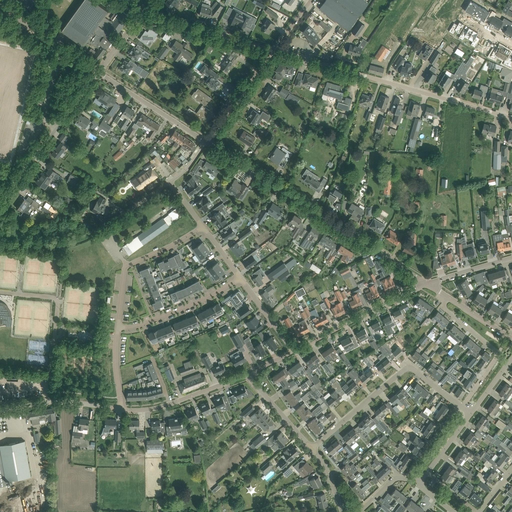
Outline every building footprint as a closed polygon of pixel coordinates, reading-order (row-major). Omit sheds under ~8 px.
[(108,11),(92,0),(83,0),(62,30),(83,46),(87,41),(99,49),(100,47),(105,51),(109,46),(110,46),(112,43),(111,42),(114,39),(113,39),(114,37),(115,38),(130,17),(121,11),(121,12),(117,9),(110,19),(114,21),(113,23),(107,19),(105,21),(103,19),(108,11)] [(177,4),(179,0),(167,0),(165,5),(168,7),(166,9),(169,12),(170,11),(173,14),(177,9),(180,6),(177,4)] [(348,30),(358,17),(335,0),(325,0),(319,9),(348,30)] [(368,3),(364,0),(335,0),(358,17),(368,3)] [(470,1),(464,11),(484,22),(490,12),(470,1)] [(202,5),(199,15),(213,19),(223,7),(218,3),(212,11),(209,9),(209,7),(210,6),(203,4),(202,5)] [(506,5),(502,12),(507,14),(509,11),(511,8),(506,5)] [(238,22),(241,15),(241,14),(234,11),(234,10),(229,7),(226,14),(231,16),(228,21),(234,24),(235,21),(238,22)] [(278,16),(274,13),(268,8),(265,11),(276,19),(278,16)] [(317,9),(314,13),(321,19),(324,15),(317,9)] [(492,11),(487,19),(490,21),(488,24),(493,27),(498,19),(494,16),(496,13),(492,11)] [(254,24),(257,19),(252,16),(250,19),(245,16),(247,14),(243,12),(241,14),(241,15),(238,22),(240,23),(239,24),(245,27),(246,25),(251,27),(252,23),(254,24)] [(498,19),(493,27),(498,30),(500,27),(503,29),(508,20),(504,18),(502,21),(498,19)] [(275,25),(271,22),(268,19),(261,28),(268,33),(271,28),(272,29),(275,25)] [(508,20),(503,29),(506,30),(504,34),(509,36),(511,30),(511,26),(510,25),(511,22),(508,20)] [(323,22),(320,26),(327,32),(330,28),(323,22)] [(357,37),(365,26),(359,22),(352,33),(357,37)] [(449,30),(449,31),(453,34),(455,31),(459,33),(464,25),(459,22),(457,25),(454,23),(452,25),(449,30)] [(314,46),(317,42),(320,39),(315,35),(317,33),(308,26),(303,32),(309,39),(308,40),(314,46)] [(464,29),(459,38),(463,40),(465,37),(468,39),(473,31),(469,28),(467,31),(464,29)] [(148,39),(152,42),(158,34),(150,29),(148,32),(145,31),(140,39),(145,43),(148,39)] [(167,42),(172,34),(168,31),(162,38),(167,42)] [(473,31),(468,39),(472,41),(470,45),(474,47),(480,38),(476,36),(478,33),(473,31)] [(411,38),(406,45),(410,47),(415,41),(411,38)] [(363,49),(367,42),(363,39),(362,40),(358,46),(350,44),(348,53),(352,54),(359,56),(361,49),(362,50),(363,49)] [(176,41),(172,47),(179,51),(174,59),(177,61),(182,54),(190,59),(193,55),(186,50),(186,49),(185,48),(188,45),(184,43),(183,45),(176,41)] [(221,68),(223,69),(227,72),(230,68),(229,68),(233,62),(232,62),(235,59),(237,56),(236,55),(239,50),(234,47),(232,50),(232,49),(226,45),(224,49),(227,52),(226,53),(229,55),(222,64),(223,65),(221,68)] [(164,47),(158,55),(162,58),(169,49),(165,46),(164,47)] [(374,57),(381,62),(389,50),(382,46),(374,57)] [(423,50),(422,53),(425,54),(424,56),(427,58),(433,48),(430,46),(428,48),(426,47),(424,50),(423,50)] [(495,47),(490,56),(494,58),(496,55),(500,57),(505,49),(500,46),(499,49),(495,47)] [(98,60),(105,51),(100,47),(99,49),(97,52),(91,48),(88,53),(98,60)] [(150,54),(144,50),(140,47),(138,50),(134,47),(131,50),(130,51),(129,52),(129,53),(128,54),(129,54),(128,55),(136,60),(138,56),(139,57),(141,55),(147,58),(150,54)] [(505,49),(500,57),(505,60),(503,64),(507,66),(511,56),(508,55),(510,52),(505,49)] [(434,65),(440,54),(436,51),(429,62),(434,65)] [(406,64),(403,63),(405,59),(401,56),(396,64),(395,64),(393,67),(398,70),(401,71),(400,74),(409,76),(411,69),(410,69),(412,64),(407,63),(406,64)] [(466,64),(460,73),(461,73),(464,74),(464,75),(465,73),(473,61),(474,59),(470,57),(466,64)] [(141,71),(143,69),(131,60),(130,61),(131,61),(129,63),(125,61),(124,63),(123,63),(119,69),(121,69),(120,70),(124,73),(125,72),(127,73),(129,69),(130,70),(132,68),(140,73),(141,71)] [(460,73),(466,64),(462,61),(455,73),(459,75),(460,73)] [(284,73),(285,72),(291,74),(291,75),(294,67),(281,63),(276,71),(277,73),(276,75),(275,75),(273,79),(279,83),(285,74),(284,73)] [(219,76),(215,73),(205,65),(200,72),(203,74),(205,72),(211,76),(206,82),(212,87),(211,88),(214,89),(215,89),(216,88),(217,89),(219,87),(218,86),(220,83),(216,80),(217,79),(215,77),(217,75),(219,76)] [(368,71),(382,75),(384,69),(370,65),(368,71)] [(432,83),(437,75),(434,73),(436,69),(431,66),(429,70),(426,75),(424,78),(432,83)] [(511,70),(502,68),(500,74),(505,76),(503,81),(505,81),(503,91),(507,92),(508,92),(510,85),(509,85),(511,78),(511,75),(511,74),(511,70)] [(441,79),(439,83),(440,84),(439,85),(444,88),(444,87),(446,87),(448,84),(449,84),(455,75),(452,73),(452,74),(450,77),(445,74),(441,79)] [(314,91),(315,87),(316,87),(318,79),(312,77),(312,78),(310,77),(311,75),(305,74),(304,80),(301,80),(301,79),(297,78),(295,85),(299,86),(300,82),(303,83),(303,84),(310,86),(309,90),(314,91)] [(458,85),(456,88),(460,91),(462,93),(462,92),(463,93),(466,89),(469,84),(469,83),(468,83),(461,78),(457,85),(458,85)] [(341,86),(327,82),(323,94),(338,98),(337,101),(338,102),(337,107),(348,111),(350,105),(352,99),(346,97),(345,100),(341,99),(343,92),(339,91),(341,86)] [(266,91),(262,97),(269,102),(273,95),(274,96),(277,90),(269,85),(266,90),(266,91)] [(485,97),(488,87),(481,85),(479,91),(474,89),(474,91),(471,90),(470,94),(472,95),(472,96),(473,96),(473,97),(476,98),(476,97),(480,98),(481,96),(485,97)] [(193,111),(190,115),(199,122),(198,121),(202,116),(204,117),(209,110),(205,107),(204,107),(205,105),(206,105),(208,101),(210,98),(211,99),(212,99),(212,98),(208,95),(198,88),(195,92),(199,94),(196,99),(203,104),(197,113),(193,111)] [(279,92),(279,93),(285,97),(284,98),(285,99),(296,106),(300,100),(288,92),(282,88),(279,92)] [(491,93),(488,101),(500,104),(503,96),(496,94),(497,91),(492,89),(491,93)] [(120,106),(114,102),(116,100),(103,91),(102,93),(101,93),(101,94),(98,99),(96,98),(94,101),(97,103),(101,101),(108,106),(105,111),(112,117),(120,106)] [(363,94),(360,103),(367,105),(370,106),(374,96),(370,95),(369,97),(363,94)] [(379,99),(377,105),(382,107),(381,111),(384,112),(385,108),(386,108),(389,98),(381,95),(380,99),(379,99)] [(399,104),(398,103),(400,99),(395,98),(393,104),(394,105),(393,106),(391,112),(391,110),(395,112),(395,113),(396,114),(393,123),(399,125),(402,117),(399,116),(402,106),(399,104)] [(411,115),(412,112),(418,114),(420,105),(414,103),(415,102),(411,101),(407,114),(411,115)] [(126,125),(134,111),(127,107),(123,113),(120,118),(123,119),(119,126),(123,129),(126,125)] [(433,115),(434,109),(427,107),(424,117),(427,118),(428,114),(433,115)] [(257,126),(259,123),(262,118),(266,121),(269,116),(263,111),(260,115),(253,110),(247,119),(249,121),(252,123),(252,122),(257,126)] [(146,119),(144,117),(144,116),(145,116),(142,114),(136,124),(141,128),(143,124),(148,128),(153,121),(147,117),(146,119)] [(76,122),(75,124),(80,128),(82,126),(84,128),(85,127),(88,123),(90,121),(86,118),(85,119),(81,115),(76,122)] [(378,139),(381,129),(385,118),(381,116),(377,128),(375,132),(376,132),(374,138),(378,139)] [(102,121),(99,126),(108,132),(111,127),(102,121)] [(151,139),(157,130),(160,126),(153,121),(148,128),(151,130),(147,136),(151,139)] [(410,138),(416,140),(420,126),(414,124),(410,138)] [(491,126),(484,124),(482,132),(494,136),(496,126),(491,125),(491,126)] [(131,137),(135,130),(132,127),(127,134),(131,137)] [(259,138),(264,132),(260,129),(255,136),(259,138)] [(176,141),(181,134),(175,131),(171,137),(169,135),(168,136),(165,133),(157,143),(160,145),(166,139),(171,143),(173,139),(176,141)] [(247,144),(250,146),(255,138),(244,131),(239,139),(247,143),(247,144)] [(90,133),(88,132),(81,140),(83,142),(90,133)] [(182,145),(187,138),(181,134),(176,141),(173,145),(176,147),(179,143),(182,145)] [(188,151),(189,149),(190,150),(194,143),(187,138),(182,145),(181,147),(185,150),(186,149),(188,151)] [(124,145),(127,149),(134,143),(131,139),(124,145)] [(54,151),(52,154),(55,156),(56,155),(59,157),(62,152),(63,153),(67,147),(61,142),(56,148),(54,147),(52,150),(54,151)] [(152,147),(148,151),(153,156),(157,152),(152,147)] [(289,157),(292,153),(282,147),(281,149),(277,147),(274,154),(273,155),(273,156),(271,159),(275,161),(274,162),(279,164),(281,160),(285,154),(289,157)] [(120,150),(113,157),(116,160),(123,154),(120,150)] [(156,157),(151,161),(153,164),(155,167),(156,167),(160,164),(156,157)] [(177,166),(173,162),(169,158),(167,161),(174,168),(177,166)] [(215,176),(220,169),(214,165),(213,166),(206,161),(202,168),(215,176)] [(150,168),(133,180),(136,184),(135,185),(135,187),(136,189),(138,189),(139,189),(148,183),(147,182),(156,176),(152,170),(155,167),(153,164),(150,167),(150,168)] [(192,172),(198,175),(200,172),(198,171),(201,166),(197,164),(192,172)] [(320,177),(306,168),(302,176),(305,178),(304,180),(317,189),(319,186),(322,188),(327,180),(324,178),(321,182),(318,180),(320,177)] [(63,178),(56,173),(50,169),(46,174),(44,173),(39,179),(39,178),(38,179),(39,179),(37,183),(45,188),(52,179),(53,180),(54,180),(56,181),(58,181),(59,181),(60,181),(60,182),(63,178)] [(74,186),(76,181),(69,177),(67,182),(74,186)] [(187,190),(186,191),(189,195),(190,194),(190,195),(195,192),(195,193),(199,190),(199,189),(200,188),(192,177),(186,181),(189,186),(186,189),(187,190)] [(235,180),(230,188),(237,193),(236,196),(241,199),(249,188),(243,184),(242,186),(237,182),(238,181),(235,180)] [(214,189),(210,186),(202,192),(205,196),(214,189)] [(505,186),(497,188),(498,196),(503,195),(503,192),(506,192),(505,186)] [(333,193),(330,191),(328,198),(333,202),(337,197),(336,196),(337,195),(340,197),(342,194),(335,189),(333,193)] [(16,207),(21,211),(22,212),(21,214),(26,217),(30,212),(28,211),(30,208),(28,206),(30,203),(23,197),(20,201),(21,201),(17,207),(16,207)] [(97,203),(92,212),(96,214),(96,213),(104,217),(108,209),(103,206),(106,200),(100,197),(97,203)] [(210,202),(207,197),(203,199),(203,198),(197,202),(198,203),(197,204),(201,209),(202,209),(204,212),(210,208),(207,205),(210,202)] [(36,208),(39,204),(34,200),(31,204),(36,208)] [(50,205),(46,202),(41,209),(50,215),(52,212),(48,209),(50,205)] [(220,212),(223,209),(222,208),(224,206),(222,203),(214,209),(217,213),(211,217),(212,218),(211,218),(215,224),(216,223),(219,227),(227,222),(226,221),(227,220),(223,215),(222,215),(220,212)] [(269,210),(267,213),(268,213),(267,213),(270,215),(272,212),(279,216),(283,210),(279,208),(279,207),(279,208),(273,204),(273,203),(269,210)] [(352,203),(347,210),(353,213),(351,217),(357,221),(364,210),(355,205),(352,203)] [(488,210),(481,210),(483,230),(490,229),(488,210)] [(264,211),(257,222),(261,224),(267,213),(268,213),(267,213),(264,211)] [(293,229),(296,225),(297,226),(302,219),(294,215),(291,220),(290,220),(287,225),(293,229)] [(232,229),(238,225),(236,223),(241,219),(240,217),(224,227),(226,230),(221,234),(223,237),(222,237),(224,240),(225,239),(225,240),(235,233),(232,229)] [(163,218),(122,247),(129,255),(169,226),(163,218)] [(385,225),(374,218),(369,226),(380,233),(385,225)] [(275,243),(286,226),(284,225),(275,239),(273,242),(275,243)] [(300,229),(297,227),(291,236),(294,238),(300,229)] [(309,248),(313,241),(316,237),(320,231),(313,227),(301,245),(306,249),(307,247),(309,248)] [(238,236),(241,240),(252,232),(249,228),(238,236)] [(398,233),(397,234),(390,230),(385,237),(397,245),(401,239),(401,238),(402,236),(398,233)] [(510,244),(508,234),(507,233),(502,234),(503,243),(505,250),(511,249),(510,244)] [(325,243),(329,237),(324,234),(319,242),(317,245),(322,248),(323,246),(324,245),(325,243)] [(498,252),(505,250),(503,243),(502,234),(499,235),(499,239),(496,240),(497,246),(496,248),(496,249),(497,249),(498,252)] [(468,248),(466,241),(464,236),(461,237),(461,243),(462,247),(462,251),(465,250),(467,258),(468,258),(468,259),(472,258),(472,257),(475,256),(475,255),(476,255),(476,254),(474,248),(474,246),(468,248)] [(325,243),(323,245),(324,246),(329,249),(324,256),(327,258),(332,250),(329,249),(331,246),(335,241),(329,237),(325,243)] [(195,255),(206,247),(204,244),(202,242),(197,246),(195,243),(189,247),(195,255)] [(230,247),(237,257),(244,252),(237,242),(230,247)] [(484,243),(484,242),(478,243),(480,252),(481,252),(481,253),(482,253),(482,254),(486,253),(486,252),(489,251),(487,243),(484,243)] [(341,258),(347,249),(341,245),(337,250),(335,254),(336,254),(335,255),(340,259),(341,258)] [(406,245),(402,251),(413,257),(416,251),(406,245)] [(322,248),(317,257),(319,258),(325,248),(323,246),(322,248)] [(208,249),(206,247),(195,255),(201,263),(206,259),(204,256),(210,252),(208,250),(208,249)] [(351,256),(353,253),(347,249),(341,258),(347,262),(348,260),(350,261),(353,257),(351,256)] [(245,261),(243,263),(247,268),(257,261),(253,256),(258,253),(256,250),(244,258),(245,261)] [(447,253),(445,254),(445,255),(448,265),(456,263),(455,259),(456,259),(453,250),(447,252),(447,253)] [(177,264),(179,269),(187,266),(184,261),(183,261),(179,253),(174,256),(174,255),(174,256),(177,264)] [(443,267),(448,265),(445,255),(440,257),(443,267)] [(174,256),(168,258),(172,266),(177,264),(174,256)] [(369,267),(374,265),(370,256),(365,258),(369,267)] [(163,260),(167,269),(172,266),(168,258),(164,260),(163,260)] [(158,262),(162,271),(167,269),(163,260),(158,262)] [(212,274),(221,267),(219,264),(217,262),(212,266),(209,264),(204,267),(210,275),(212,274)] [(271,281),(288,269),(284,263),(267,275),(271,281)] [(312,264),(310,268),(319,274),(321,270),(312,264)] [(385,265),(380,268),(382,272),(391,289),(396,286),(393,280),(390,275),(389,273),(385,265)] [(144,276),(150,273),(148,267),(140,271),(142,276),(144,276)] [(223,270),(221,267),(212,274),(215,278),(213,280),(216,283),(221,279),(219,276),(224,272),(223,270)] [(352,275),(348,267),(339,271),(342,275),(346,273),(348,277),(352,275)] [(501,270),(499,271),(501,280),(502,282),(504,281),(503,279),(507,278),(504,268),(501,269),(501,270)] [(261,272),(259,269),(251,274),(254,278),(253,278),(255,280),(254,281),(255,283),(256,283),(258,286),(263,283),(261,280),(264,278),(260,273),(261,272)] [(288,270),(282,274),(285,279),(292,275),(288,270)] [(496,281),(493,271),(490,272),(490,273),(488,274),(488,275),(485,276),(488,283),(484,284),(485,284),(486,286),(489,285),(489,283),(490,282),(491,286),(497,284),(496,281)] [(501,280),(499,271),(496,271),(493,271),(496,281),(501,280)] [(144,276),(146,281),(154,278),(152,272),(150,273),(144,276)] [(390,289),(391,289),(382,272),(380,273),(382,277),(383,279),(381,280),(386,291),(387,291),(388,291),(390,290),(390,289)] [(484,283),(483,277),(482,277),(481,272),(476,274),(478,281),(480,281),(481,283),(484,283)] [(148,287),(156,283),(154,278),(146,281),(148,287)] [(465,280),(457,284),(458,287),(457,287),(459,290),(468,285),(470,284),(467,279),(465,280)] [(195,282),(199,290),(203,288),(201,283),(200,284),(199,280),(195,282)] [(190,285),(194,293),(199,290),(195,282),(190,285)] [(148,287),(150,292),(158,288),(156,283),(148,287)] [(374,297),(379,295),(376,288),(377,288),(374,284),(371,285),(370,283),(367,284),(371,291),(374,297)] [(185,287),(189,295),(194,293),(190,285),(185,287)] [(274,289),(271,285),(264,290),(265,291),(260,295),(270,308),(275,305),(268,295),(272,292),(272,291),(274,289)] [(468,285),(459,290),(461,293),(461,292),(463,294),(465,293),(468,297),(473,293),(471,290),(468,285)] [(180,289),(184,298),(189,295),(185,287),(180,289)] [(307,293),(303,287),(295,291),(299,298),(307,293)] [(150,292),(152,297),(160,294),(158,288),(150,292)] [(176,291),(179,300),(184,298),(180,289),(176,291)] [(338,289),(335,291),(339,301),(343,299),(338,289)] [(374,297),(371,291),(369,292),(368,289),(365,291),(366,293),(369,300),(374,297)] [(170,293),(174,302),(179,300),(176,291),(170,293)] [(221,301),(221,302),(223,305),(224,305),(233,298),(236,303),(244,298),(239,291),(232,296),(231,295),(232,294),(231,295),(230,294),(226,297),(227,298),(221,301)] [(294,291),(286,299),(287,301),(295,293),(294,291)] [(355,291),(351,293),(354,299),(357,306),(358,305),(359,306),(362,305),(361,304),(362,303),(359,297),(360,296),(357,292),(356,292),(355,291)] [(488,305),(492,298),(495,293),(493,291),(489,297),(487,300),(482,296),(477,304),(482,308),(485,303),(488,305)] [(477,304),(482,296),(478,293),(473,301),(477,304)] [(154,303),(161,300),(163,299),(160,294),(152,297),(154,302),(154,303)] [(327,297),(323,299),(327,308),(331,306),(327,297)] [(335,304),(334,301),(332,297),(329,299),(331,303),(331,302),(334,306),(331,308),(333,310),(332,310),(336,317),(341,314),(335,304)] [(357,306),(354,299),(353,300),(351,298),(348,299),(349,302),(353,308),(357,306)] [(421,308),(425,302),(419,298),(415,304),(419,306),(416,309),(417,309),(414,312),(414,313),(413,314),(416,316),(417,314),(418,312),(419,311),(421,308)] [(155,309),(163,306),(161,300),(154,303),(154,302),(152,303),(155,309)] [(307,317),(311,315),(303,301),(300,303),(304,311),(307,317)] [(335,304),(341,314),(345,312),(340,302),(335,304)] [(419,311),(418,312),(422,315),(425,310),(430,313),(434,308),(425,302),(421,308),(419,311)] [(497,306),(492,314),(497,317),(501,310),(504,312),(506,308),(510,302),(506,302),(504,305),(503,307),(499,304),(498,304),(497,306)] [(219,303),(213,306),(218,315),(223,312),(219,303)] [(492,314),(497,306),(492,303),(487,311),(492,314)] [(0,304),(0,325),(6,324),(6,326),(10,327),(11,320),(10,316),(9,316),(9,314),(9,312),(8,311),(7,309),(6,307),(4,306),(2,305),(0,304)] [(239,306),(233,310),(235,314),(239,312),(243,317),(252,311),(251,309),(249,306),(248,305),(241,310),(239,306)] [(208,309),(213,317),(218,315),(213,306),(208,309)] [(203,311),(208,320),(213,317),(208,309),(203,311)] [(398,321),(397,319),(400,317),(402,319),(404,318),(400,309),(393,312),(396,319),(394,320),(400,331),(403,327),(399,320),(398,321)] [(198,314),(203,323),(208,320),(203,311),(198,314)] [(439,321),(443,316),(438,311),(431,319),(433,321),(436,319),(439,321)] [(319,316),(323,323),(329,320),(324,312),(321,314),(322,315),(319,316)] [(507,324),(511,315),(511,314),(508,312),(502,320),(505,321),(504,322),(507,324)] [(312,318),(317,326),(319,325),(319,326),(323,324),(322,324),(323,323),(319,316),(317,313),(314,315),(315,317),(312,318)] [(195,315),(190,317),(193,327),(199,324),(195,315)] [(386,325),(383,326),(387,335),(391,333),(390,331),(391,330),(390,327),(395,324),(393,321),(390,315),(383,319),(386,325)] [(255,316),(246,322),(250,327),(259,321),(255,316)] [(426,324),(425,322),(428,318),(425,316),(418,324),(422,326),(422,325),(424,327),(426,324)] [(443,316),(439,321),(442,324),(440,327),(442,329),(449,321),(443,316)] [(184,319),(188,329),(193,327),(190,317),(184,319)] [(288,327),(292,325),(288,317),(284,319),(288,327)] [(179,321),(183,331),(188,329),(184,319),(179,321)] [(310,330),(304,319),(298,322),(300,326),(304,333),(310,330)] [(174,324),(177,333),(183,331),(179,321),(174,324)] [(254,333),(263,326),(262,325),(263,325),(260,322),(259,321),(250,327),(254,333)] [(372,326),(369,328),(374,338),(380,335),(379,333),(380,333),(378,329),(381,327),(378,321),(372,325),(372,326)] [(165,327),(169,336),(174,334),(171,325),(165,327)] [(220,329),(222,334),(230,330),(227,325),(220,329)] [(454,325),(447,333),(452,337),(459,329),(454,325)] [(298,336),(304,333),(300,326),(297,327),(297,326),(293,328),(298,336)] [(160,329),(164,338),(169,336),(165,327),(160,329)] [(155,331),(158,340),(164,338),(160,329),(155,331)] [(361,342),(369,338),(365,329),(360,331),(359,330),(357,331),(357,332),(357,333),(361,342)] [(465,334),(459,329),(452,337),(458,342),(465,334)] [(486,335),(499,341),(501,335),(488,329),(486,335)] [(149,333),(153,343),(158,340),(155,331),(149,333)] [(438,338),(435,342),(438,345),(441,341),(447,334),(444,331),(438,338)] [(237,348),(243,345),(237,334),(231,337),(237,348)] [(419,342),(423,345),(428,338),(425,335),(419,342)] [(273,340),(271,336),(263,342),(265,346),(268,344),(272,350),(273,349),(274,349),(277,347),(276,347),(277,346),(275,343),(276,342),(274,339),(273,340)] [(350,336),(341,341),(345,349),(351,345),(353,348),(359,345),(356,340),(353,341),(350,336)] [(471,348),(475,343),(469,338),(465,343),(463,346),(465,348),(467,345),(471,348)] [(389,354),(392,350),(385,342),(382,345),(389,354)] [(265,352),(260,343),(255,346),(254,344),(248,347),(249,348),(251,353),(254,352),(256,356),(259,354),(260,355),(262,354),(262,355),(265,353),(265,352)] [(393,352),(397,357),(403,352),(396,343),(393,345),(396,349),(393,352)] [(476,353),(481,348),(475,343),(471,348),(468,351),(474,356),(476,353)] [(327,348),(326,348),(327,349),(333,359),(334,360),(335,359),(336,358),(336,357),(337,357),(337,356),(338,355),(343,361),(347,358),(342,352),(340,350),(337,352),(337,351),(336,351),(332,345),(327,348)] [(391,362),(387,358),(386,356),(388,354),(381,346),(378,348),(384,355),(380,359),(381,360),(386,367),(391,362)] [(417,360),(421,355),(418,352),(420,349),(418,347),(411,356),(417,360)] [(232,358),(230,355),(231,358),(236,366),(247,360),(242,352),(241,349),(237,351),(239,354),(232,358)] [(327,349),(322,353),(328,362),(333,359),(327,349)] [(484,358),(477,367),(481,370),(488,361),(487,360),(491,356),(485,351),(481,356),(484,358)] [(319,365),(317,361),(320,359),(316,354),(311,357),(318,366),(319,365)] [(28,355),(28,364),(47,365),(47,356),(28,355)] [(202,358),(208,368),(213,366),(208,355),(202,358)] [(372,365),(374,363),(367,355),(365,356),(372,365)] [(421,355),(417,360),(422,365),(429,357),(427,355),(424,357),(421,355)] [(469,366),(468,366),(471,368),(472,367),(481,357),(478,355),(470,364),(469,366)] [(369,367),(372,365),(365,356),(362,359),(369,367)] [(472,356),(466,363),(469,366),(470,364),(475,358),(472,356)] [(311,357),(305,361),(309,366),(309,367),(312,370),(315,368),(317,371),(317,372),(319,375),(322,373),(317,367),(311,357)] [(218,362),(219,365),(212,368),(216,376),(226,371),(223,363),(223,364),(221,360),(218,362)] [(381,360),(375,365),(381,371),(386,367),(381,360)] [(456,360),(445,371),(448,374),(450,372),(450,371),(453,368),(458,362),(456,360)] [(460,361),(458,363),(466,369),(468,366),(461,361),(460,360),(460,361)] [(295,365),(294,365),(300,374),(301,373),(306,370),(299,362),(295,365)] [(432,374),(436,369),(433,366),(436,364),(433,362),(431,364),(426,370),(432,374)] [(144,366),(146,371),(154,367),(152,363),(144,366)] [(331,370),(327,364),(326,363),(322,366),(323,367),(327,373),(328,372),(330,374),(333,372),(331,370)] [(194,370),(192,364),(179,369),(181,375),(194,370)] [(290,369),(289,369),(293,375),(295,378),(300,374),(294,365),(292,367),(292,366),(289,368),(290,369)] [(436,369),(432,374),(438,379),(442,374),(444,371),(442,369),(439,366),(436,369)] [(146,371),(147,375),(156,372),(154,367),(146,371)] [(371,369),(371,370),(369,367),(364,372),(370,378),(375,374),(371,369)] [(175,379),(170,368),(165,370),(169,381),(175,379)] [(279,373),(278,373),(289,389),(290,388),(296,384),(295,382),(293,380),(288,383),(284,377),(289,374),(288,372),(285,368),(279,373)] [(353,368),(350,370),(356,377),(358,375),(360,378),(364,383),(370,378),(364,372),(363,371),(358,375),(353,368)] [(351,378),(346,382),(353,390),(358,385),(355,382),(353,379),(356,377),(350,370),(347,373),(351,378)] [(476,375),(472,372),(469,370),(464,376),(472,381),(476,375)] [(147,375),(149,380),(158,377),(156,372),(147,375)] [(448,374),(446,375),(449,377),(454,380),(455,381),(458,377),(452,373),(450,372),(448,374)] [(179,384),(182,393),(208,383),(205,374),(200,376),(199,373),(190,377),(191,380),(179,384)] [(278,373),(273,377),(277,383),(279,381),(283,387),(281,389),(283,392),(284,392),(289,389),(278,373)] [(311,374),(309,376),(314,384),(310,387),(313,391),(314,391),(315,390),(317,389),(320,387),(317,383),(318,382),(314,375),(313,376),(311,374)] [(450,378),(446,375),(440,382),(443,385),(450,378)] [(468,387),(472,381),(464,376),(460,382),(468,387)] [(336,380),(334,382),(339,388),(341,386),(348,394),(353,390),(346,382),(342,386),(336,380)] [(306,382),(299,387),(302,391),(309,386),(306,382)] [(331,393),(330,394),(332,397),(333,397),(337,401),(342,397),(336,390),(339,388),(334,382),(331,385),(335,389),(331,393)] [(413,399),(423,388),(417,383),(413,388),(416,390),(411,397),(412,398),(413,399)] [(289,389),(284,392),(286,394),(285,395),(288,400),(294,396),(290,391),(291,390),(292,391),(298,386),(297,385),(296,384),(290,388),(289,389)] [(461,398),(465,391),(456,384),(451,391),(461,398)] [(503,388),(511,394),(511,392),(511,387),(506,384),(503,388)] [(235,399),(250,392),(247,388),(246,389),(244,386),(233,391),(235,394),(233,395),(229,396),(232,403),(236,401),(235,399)] [(422,405),(417,400),(421,395),(424,397),(428,392),(423,388),(413,399),(417,404),(420,407),(422,405)] [(507,400),(511,394),(503,388),(499,394),(507,400)] [(315,390),(314,391),(320,397),(320,398),(324,402),(326,404),(327,406),(328,405),(329,404),(331,406),(337,401),(333,397),(332,397),(327,401),(322,395),(323,395),(317,389),(315,390)] [(409,405),(402,397),(405,394),(401,389),(395,394),(405,406),(406,408),(409,405)] [(303,400),(311,393),(309,391),(301,398),(303,400)] [(311,393),(303,400),(305,402),(313,396),(317,400),(320,397),(314,391),(313,391),(311,393)] [(298,401),(301,398),(299,396),(301,395),(299,392),(294,396),(288,400),(292,405),(298,401)] [(395,394),(389,399),(393,404),(396,402),(399,405),(400,407),(401,406),(403,408),(405,406),(395,394)] [(431,394),(425,401),(430,404),(432,402),(435,397),(431,394)] [(222,396),(214,400),(218,409),(225,406),(227,410),(231,408),(226,398),(223,399),(222,396)] [(449,408),(443,404),(444,403),(440,400),(438,404),(435,408),(436,408),(444,414),(449,408)] [(503,406),(500,404),(495,400),(491,405),(499,411),(501,408),(503,406)] [(201,406),(200,406),(204,414),(208,412),(209,413),(213,412),(208,402),(204,404),(203,404),(201,405),(201,406)] [(302,404),(296,410),(300,415),(306,409),(308,408),(304,403),(302,404)] [(389,408),(386,404),(385,403),(379,408),(385,415),(388,412),(386,409),(389,408)] [(240,415),(243,418),(255,408),(252,404),(240,415)] [(319,405),(312,411),(315,414),(322,408),(320,405),(319,405)] [(495,416),(499,411),(491,405),(487,410),(492,414),(495,416)] [(434,410),(433,412),(427,407),(423,412),(428,416),(430,413),(431,414),(440,420),(444,414),(436,408),(434,411),(434,410)] [(46,409),(47,416),(48,416),(48,421),(56,419),(54,408),(46,409)] [(258,423),(267,416),(260,408),(254,413),(259,419),(256,421),(258,423)] [(306,409),(300,415),(304,419),(312,413),(308,408),(306,409)] [(314,418),(308,423),(312,428),(320,421),(322,420),(320,418),(319,419),(317,416),(324,410),(322,408),(315,414),(316,416),(314,418)] [(382,418),(385,415),(379,408),(374,412),(380,419),(382,417),(382,418)] [(44,417),(47,416),(46,409),(28,412),(28,413),(25,413),(26,420),(29,419),(29,420),(32,419),(33,425),(45,423),(44,417)] [(195,409),(187,412),(190,420),(192,419),(196,417),(197,419),(199,418),(197,413),(195,409)] [(328,414),(326,416),(328,418),(330,421),(332,419),(336,416),(331,411),(328,414)] [(428,416),(423,412),(422,411),(419,414),(426,419),(428,416)] [(217,412),(212,414),(216,423),(221,421),(217,412)] [(375,423),(373,419),(369,415),(363,420),(369,427),(369,426),(370,427),(375,423)] [(265,431),(267,429),(270,432),(276,426),(267,416),(258,423),(265,431)] [(489,425),(486,423),(488,420),(483,416),(479,421),(488,427),(489,425)] [(186,430),(186,429),(186,424),(182,424),(181,418),(169,419),(169,427),(166,427),(166,426),(167,437),(173,436),(172,429),(181,428),(181,430),(186,430)] [(87,433),(88,427),(89,420),(80,419),(78,432),(73,431),(72,442),(81,444),(83,433),(87,433)] [(104,428),(102,432),(108,432),(109,432),(109,428),(116,429),(116,420),(105,419),(105,428),(104,428)] [(427,427),(433,431),(437,425),(428,419),(426,422),(429,424),(427,427)] [(505,428),(507,425),(499,419),(497,422),(505,428)] [(137,437),(145,437),(145,432),(139,432),(139,420),(130,421),(130,429),(137,429),(137,437)] [(160,420),(151,421),(152,429),(155,428),(155,432),(160,432),(165,431),(164,422),(160,422),(160,420)] [(364,431),(369,427),(363,420),(358,424),(364,430),(361,432),(366,438),(368,436),(364,431)] [(378,422),(385,430),(388,428),(381,420),(378,422)] [(320,421),(312,428),(316,433),(323,427),(321,424),(322,424),(320,421)] [(486,430),(488,427),(479,421),(475,426),(481,430),(482,428),(486,430)] [(382,433),(385,430),(378,422),(375,424),(382,433)] [(504,429),(505,428),(497,422),(495,424),(500,428),(496,434),(499,436),(503,430),(504,428),(504,429)] [(412,429),(417,433),(420,429),(415,426),(414,426),(412,424),(409,427),(412,429)] [(433,431),(427,427),(424,425),(420,431),(428,437),(433,431)] [(359,434),(357,432),(353,428),(348,432),(354,439),(359,435),(364,441),(367,439),(366,438),(361,432),(359,434)] [(410,432),(417,438),(419,434),(417,433),(412,429),(410,432)] [(273,435),(263,444),(268,448),(275,442),(280,449),(285,444),(284,443),(288,440),(281,432),(278,434),(275,437),(273,435)] [(353,440),(354,439),(348,432),(343,437),(348,443),(346,445),(353,454),(355,452),(349,445),(350,444),(350,445),(352,445),(354,442),(355,441),(353,440)] [(482,436),(477,432),(475,435),(471,432),(467,437),(476,443),(478,441),(474,438),(476,436),(479,439),(482,436)] [(255,451),(266,440),(262,435),(250,445),(255,451)] [(493,437),(492,439),(487,435),(485,438),(490,442),(491,442),(492,443),(494,442),(495,441),(497,438),(496,439),(493,437)] [(419,438),(417,441),(412,437),(409,440),(420,447),(424,442),(419,438)] [(476,444),(476,443),(467,437),(463,442),(469,446),(470,443),(474,446),(476,444)] [(379,438),(372,445),(374,448),(382,442),(379,438)] [(151,440),(147,440),(147,449),(152,449),(152,452),(163,452),(163,439),(151,439),(151,440)] [(388,439),(383,444),(385,447),(391,441),(388,439)] [(341,444),(337,440),(332,444),(337,451),(343,446),(341,444)] [(415,454),(420,447),(409,440),(407,443),(409,445),(410,444),(413,447),(410,450),(415,454)] [(511,449),(511,441),(510,440),(506,445),(502,441),(501,442),(499,444),(506,449),(508,446),(511,449)] [(25,441),(0,445),(0,449),(6,481),(31,476),(25,441)] [(497,442),(495,444),(502,450),(498,456),(506,462),(510,457),(505,453),(505,452),(504,451),(506,449),(499,444),(498,444),(497,442)] [(332,444),(327,449),(332,455),(337,451),(332,444)] [(348,458),(353,454),(346,445),(343,447),(349,454),(345,456),(348,459),(348,458)] [(296,448),(295,447),(294,448),(292,446),(289,449),(288,448),(284,451),(288,456),(279,464),(282,468),(295,458),(294,457),(299,452),(297,450),(298,450),(298,449),(297,448),(296,448)] [(475,455),(470,452),(465,448),(463,450),(461,449),(458,455),(463,459),(465,461),(469,456),(478,462),(480,459),(475,455)] [(493,465),(496,462),(491,458),(491,459),(489,457),(490,456),(488,454),(491,451),(489,449),(483,456),(493,465)] [(481,459),(483,457),(482,456),(486,452),(483,450),(480,454),(477,453),(475,455),(480,459),(481,459)] [(351,461),(358,456),(355,452),(353,454),(348,458),(351,461)] [(407,455),(404,453),(400,459),(407,464),(412,458),(407,455)] [(375,458),(373,460),(374,462),(386,474),(391,469),(389,467),(391,465),(391,464),(385,458),(381,454),(378,457),(384,463),(385,462),(386,463),(383,466),(375,458)] [(387,455),(385,458),(391,464),(394,460),(387,455)] [(460,464),(463,459),(458,455),(454,460),(460,464)] [(493,465),(483,456),(483,457),(481,459),(485,462),(483,464),(488,468),(486,472),(493,478),(497,472),(491,467),(493,464),(493,465)] [(502,467),(506,462),(498,456),(495,459),(498,461),(496,463),(502,467)] [(397,457),(395,460),(396,463),(395,465),(398,467),(403,471),(407,464),(400,459),(397,457)] [(269,461),(260,469),(264,473),(273,465),(269,461)] [(299,462),(295,465),(293,467),(299,473),(301,471),(305,475),(309,472),(309,473),(314,469),(310,465),(310,466),(306,462),(302,466),(299,462)] [(374,462),(372,465),(379,472),(376,475),(380,479),(386,474),(374,462)] [(346,474),(355,466),(353,464),(350,466),(347,463),(345,465),(341,468),(346,474)] [(446,471),(452,476),(457,470),(450,465),(446,471)] [(468,470),(462,465),(460,468),(461,470),(468,475),(471,472),(468,471),(468,470)] [(354,481),(361,475),(359,473),(355,476),(353,473),(358,469),(355,466),(346,474),(350,480),(352,478),(354,481)] [(370,467),(367,470),(371,474),(373,476),(375,473),(374,472),(370,467)] [(461,470),(459,473),(466,478),(468,475),(461,470)] [(451,477),(452,476),(446,471),(442,476),(450,482),(453,478),(451,477)] [(493,478),(486,472),(488,474),(486,476),(483,474),(483,475),(479,472),(475,476),(479,479),(482,477),(489,483),(491,480),(492,481),(493,478)] [(319,487),(322,485),(318,477),(315,479),(314,477),(306,482),(308,484),(311,483),(312,484),(313,484),(314,488),(318,486),(319,487)] [(356,492),(361,488),(356,483),(352,487),(356,492)] [(361,488),(356,492),(361,498),(366,494),(363,491),(370,486),(368,483),(361,488)] [(466,497),(473,488),(470,485),(468,489),(465,486),(460,492),(461,492),(460,493),(462,495),(463,494),(466,497)] [(396,500),(401,493),(396,489),(391,495),(388,493),(383,499),(384,501),(382,504),(389,509),(392,506),(389,503),(393,498),(396,500)] [(505,505),(511,496),(511,493),(508,491),(505,494),(509,497),(503,504),(505,505)] [(320,508),(328,506),(325,493),(317,495),(320,508)] [(402,504),(407,497),(401,493),(396,500),(401,504),(394,511),(398,511),(404,505),(402,504)] [(474,493),(469,499),(476,504),(483,495),(481,493),(479,494),(477,495),(474,493)] [(411,511),(417,505),(411,500),(406,507),(404,505),(398,511),(403,511),(404,511),(406,508),(409,511),(408,511),(411,511)]
